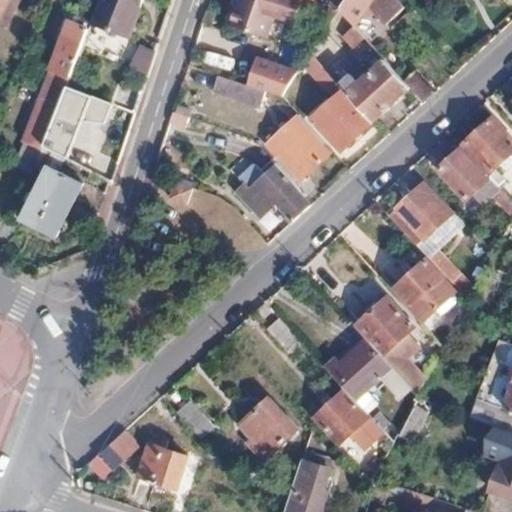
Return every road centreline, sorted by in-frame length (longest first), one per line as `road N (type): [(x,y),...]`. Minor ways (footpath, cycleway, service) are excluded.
road 1 (residential): [(511,45),(96,424),(61,447),(35,444)]
road 2 (residential): [(191,0),(73,340)]
